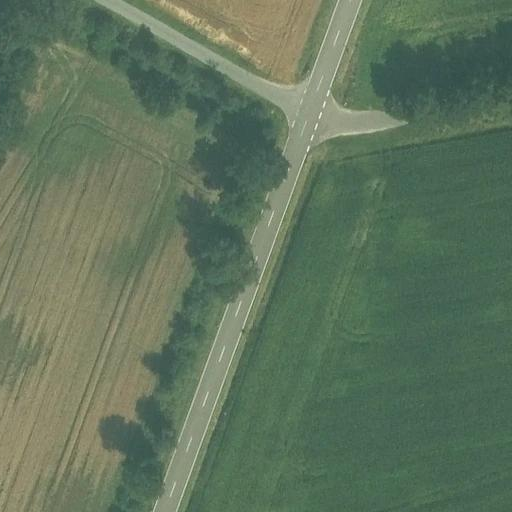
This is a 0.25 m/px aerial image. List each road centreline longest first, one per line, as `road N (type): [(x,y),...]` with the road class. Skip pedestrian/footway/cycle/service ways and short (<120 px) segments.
road 1 (secondary): [(327,107),(179,511)]
road 2 (residential): [(327,107),(511,78)]
road 3 (residential): [(178,0),(345,58)]
